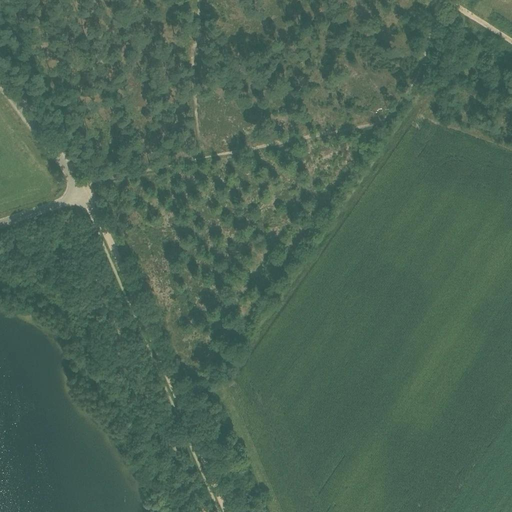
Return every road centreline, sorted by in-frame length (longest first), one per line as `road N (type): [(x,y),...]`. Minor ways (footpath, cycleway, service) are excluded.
road 1 (track): [(84,194),(225,511)]
road 2 (unclassified): [(0,223),(84,194),(0,81)]
